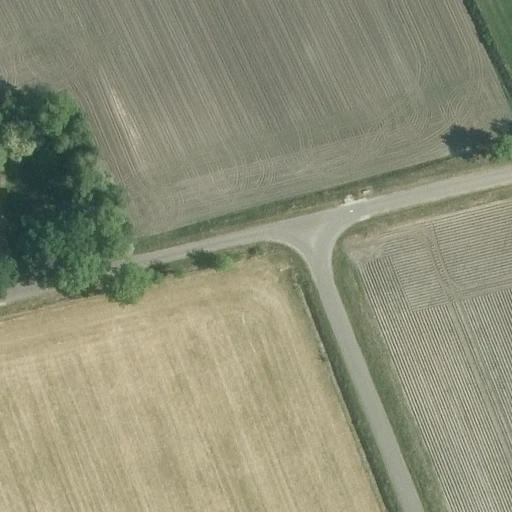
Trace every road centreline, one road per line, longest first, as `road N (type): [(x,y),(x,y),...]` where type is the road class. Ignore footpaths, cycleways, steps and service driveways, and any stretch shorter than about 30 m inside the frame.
road 1 (unclassified): [(0,296),(302,224)]
road 2 (unclassified): [(414,511),(302,224)]
road 3 (unclassified): [(302,224),(511,174)]
